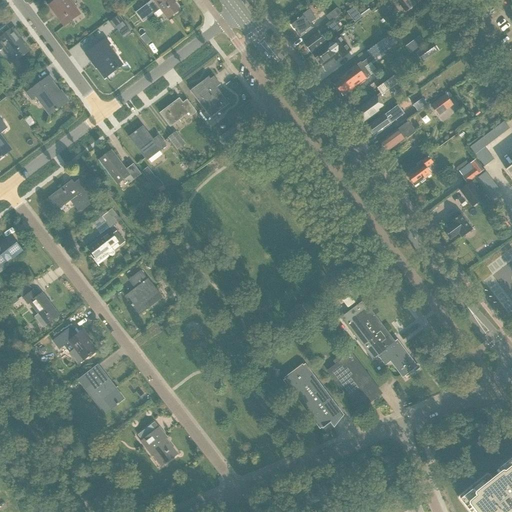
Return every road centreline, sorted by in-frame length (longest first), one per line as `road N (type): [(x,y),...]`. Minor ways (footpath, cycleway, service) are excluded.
road 1 (unclassified): [(221,22),(495,382)]
road 2 (residential): [(235,493),(4,188)]
road 3 (tertiary): [(471,313),(282,65)]
road 4 (unclassified): [(235,493),(400,424)]
road 5 (residential): [(103,113),(221,22)]
road 6 (residential): [(103,113),(17,0)]
road 7 (residential): [(4,188),(103,113)]
